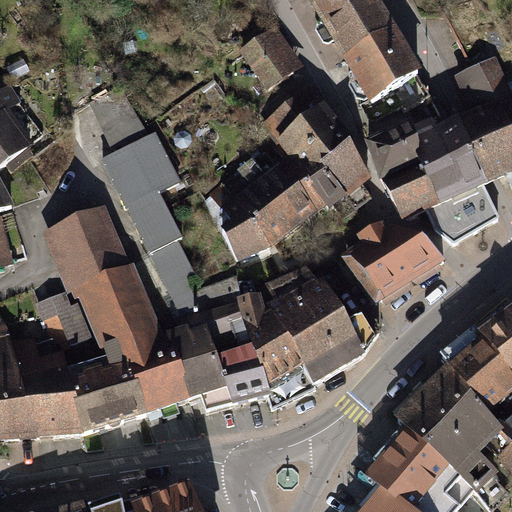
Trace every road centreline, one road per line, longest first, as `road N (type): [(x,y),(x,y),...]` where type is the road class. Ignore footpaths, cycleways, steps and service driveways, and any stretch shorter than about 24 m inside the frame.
road 1 (unclassified): [(247,470),(194,462),(0,495)]
road 2 (residential): [(511,212),(397,0)]
road 3 (secondary): [(346,415),(414,343),(511,262)]
